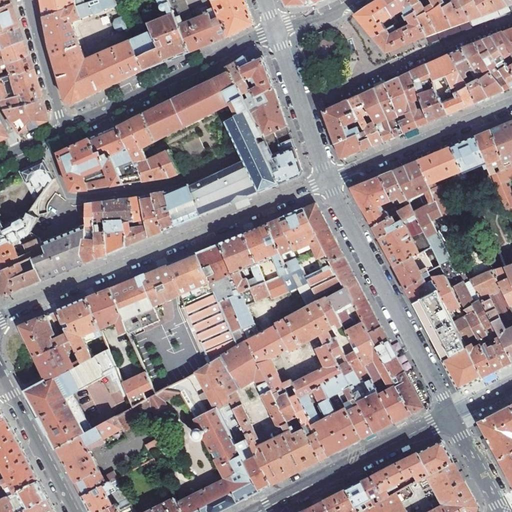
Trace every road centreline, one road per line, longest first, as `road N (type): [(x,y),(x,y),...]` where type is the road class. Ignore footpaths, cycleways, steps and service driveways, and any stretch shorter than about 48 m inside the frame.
road 1 (residential): [(0,319),(325,179)]
road 2 (residential): [(325,179),(450,415)]
road 3 (residential): [(275,28),(62,129)]
road 4 (tertiary): [(450,415),(259,511)]
road 5 (residential): [(43,138),(68,195),(185,180)]
road 6 (residential): [(275,28),(325,179)]
road 7 (tertiary): [(72,511),(0,376)]
road 8 (residential): [(62,129),(27,0)]
